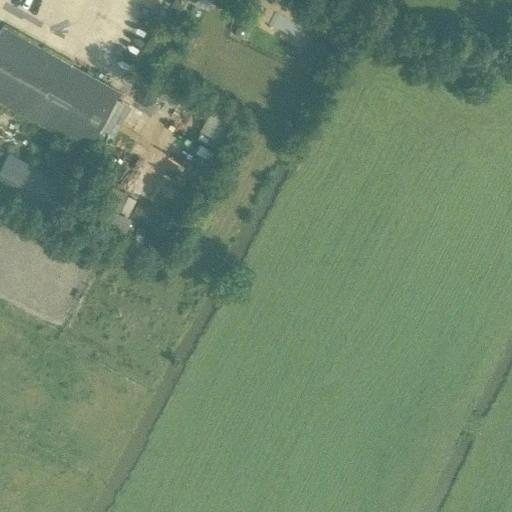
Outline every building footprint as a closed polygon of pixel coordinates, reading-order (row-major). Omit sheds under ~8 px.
[(238,27),(236,31),(238,36),(243,38),(247,36),(249,31),(246,27),(242,25),(238,27)] [(0,99),(87,149),(119,91),(2,26),(0,30),(0,99)] [(331,32),(327,39),(335,43),(339,36),(331,32)] [(321,73),(334,44),(315,35),(302,64),(321,73)] [(216,142),(230,119),(213,108),(199,131),(216,142)] [(9,152),(0,167),(0,191),(50,219),(69,186),(9,152)] [(109,194),(96,222),(111,230),(124,202),(109,194)]
